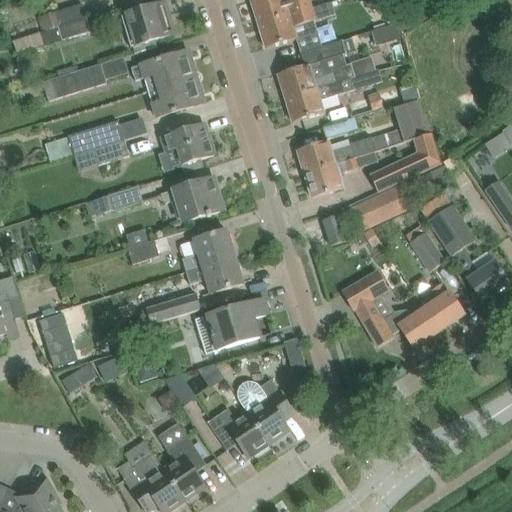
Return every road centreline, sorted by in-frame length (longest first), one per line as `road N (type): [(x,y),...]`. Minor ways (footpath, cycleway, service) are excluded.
road 1 (residential): [(349,428),(208,0)]
road 2 (residential): [(385,402),(511,324)]
road 3 (residential): [(349,428),(234,511)]
road 4 (residential): [(106,511),(55,445),(0,440)]
